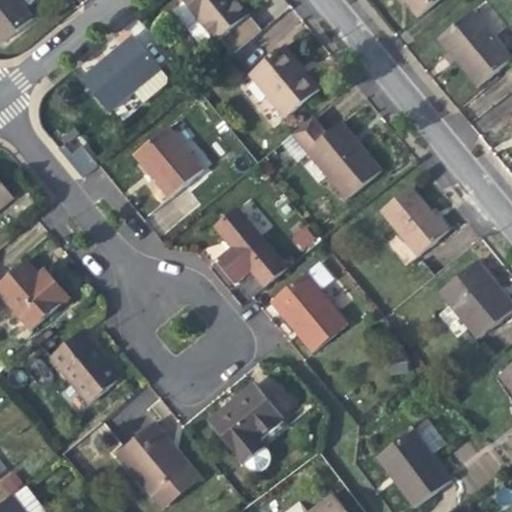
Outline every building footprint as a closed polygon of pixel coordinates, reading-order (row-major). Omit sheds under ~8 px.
[(0,0),(0,38),(3,42),(33,18),(17,0),(0,0)] [(182,0),(217,42),(250,14),(238,0),(182,0)] [(405,0),(419,16),(437,0),(405,0)] [(511,57),(473,10),(440,38),(462,64),(480,85),(511,58),(511,57)] [(136,90),(161,69),(134,36),(108,58),(81,80),(109,113),(136,90)] [(287,118),(321,90),(303,68),(285,46),(251,74),(287,118)] [(170,80),(161,69),(136,90),(145,101),(170,80)] [(382,171),(365,150),(359,155),(336,127),(328,134),(314,118),(294,135),(295,136),(310,154),(347,199),(382,171)] [(342,122),(336,127),(359,155),(365,150),(356,139),(342,122)] [(169,127),(135,155),(153,178),(170,198),(204,170),(169,127)] [(300,162),(310,154),(295,136),(285,144),(300,162)] [(85,146),(69,153),(79,175),(95,168),(85,146)] [(0,208),(13,198),(0,181),(0,208)] [(410,187),(382,210),(419,256),(448,233),(430,211),(410,187)] [(263,288),(289,268),(239,207),(214,227),(231,248),(218,258),(230,272),(239,283),(251,273),(263,288)] [(306,225),(291,238),(303,251),(318,238),(306,225)] [(70,298),(50,275),(43,281),(37,274),(26,261),(0,283),(0,292),(32,330),(70,298)] [(321,262),(307,273),(320,289),(334,278),(321,262)] [(479,339),(511,312),(511,303),(496,285),(477,262),(440,292),(479,339)] [(44,268),(37,274),(43,281),(50,275),(48,272),(44,268)] [(307,273),(272,302),(293,327),(314,353),(349,324),(320,289),(307,273)] [(91,405),(122,379),(102,354),(83,332),(51,357),(91,405)] [(400,357),(399,369),(415,370),(416,358),(400,357)] [(511,366),(501,376),(511,389),(511,366)] [(234,405),(213,423),(243,462),(264,446),(258,439),(283,419),(255,384),(236,400),(238,402),(234,405)] [(154,494),(187,467),(170,447),(173,444),(170,440),(156,423),(120,453),(154,494)] [(403,478),(397,482),(401,487),(416,508),(452,482),(414,430),(384,452),(403,478)] [(202,478),(173,444),(170,447),(187,467),(154,494),(166,508),(202,478)] [(269,455),(264,446),(243,462),(247,466),(250,469),(255,471),(260,470),(264,468),(267,464),(269,459),(269,455)] [(378,456),(397,482),(403,478),(384,452),(378,456)] [(26,485),(12,496),(23,511),(43,511),(46,510),(26,485)] [(23,511),(12,496),(0,504),(0,511),(23,511)] [(345,511),(334,496),(311,511),(345,511)]
